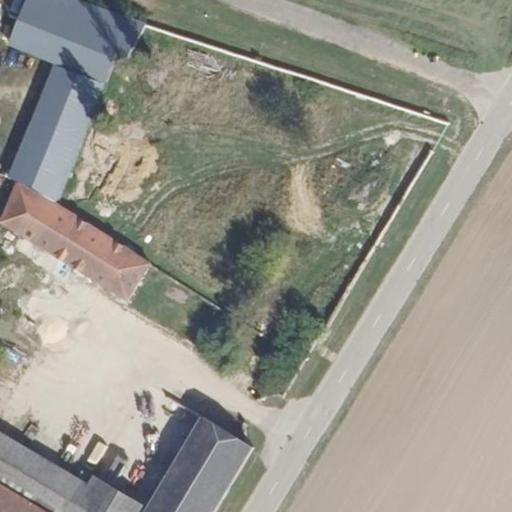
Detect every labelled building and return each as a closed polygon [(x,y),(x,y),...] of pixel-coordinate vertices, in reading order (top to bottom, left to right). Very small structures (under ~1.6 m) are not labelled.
[(128,68),(158,34),(56,0),(21,0),(4,51),(51,68),(18,185),(77,212),(116,64),(128,68)] [(167,276),(75,219),(30,192),(17,240),(141,317),(167,276)] [(320,357),(307,349),(300,358),(314,367),(320,357)] [(312,370),(314,367),(300,358),(298,361),(312,370)] [(144,511),(108,489),(104,496),(5,436),(0,444),(0,498),(23,511),(144,511)] [(23,511),(0,498),(0,511),(223,511),(251,467),(206,439),(162,511),(23,511)]
